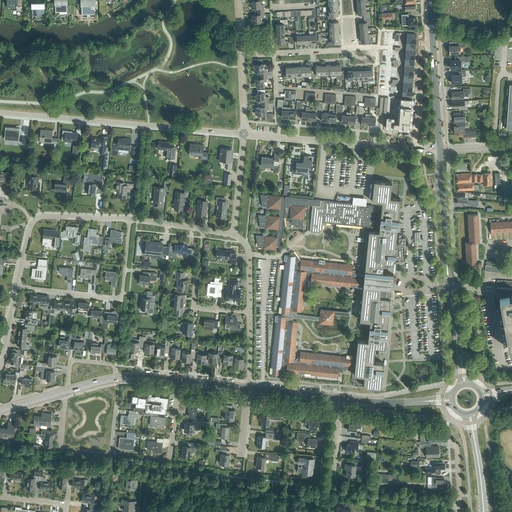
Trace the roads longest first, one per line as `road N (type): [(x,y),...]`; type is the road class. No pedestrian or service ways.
road 1 (residential): [(457,449),(454,504),(333,492),(339,398)]
road 2 (residential): [(243,133),(0,113)]
road 3 (tertiary): [(464,384),(441,150)]
road 4 (residential): [(441,150),(243,133)]
road 5 (residential): [(16,286),(121,299),(130,219)]
road 6 (residential): [(16,286),(31,224),(42,216),(130,219)]
road 7 (tertiary): [(441,150),(429,0)]
road 8 (residential): [(110,454),(170,456),(177,380)]
road 9 (residential): [(249,310),(194,304),(203,226)]
